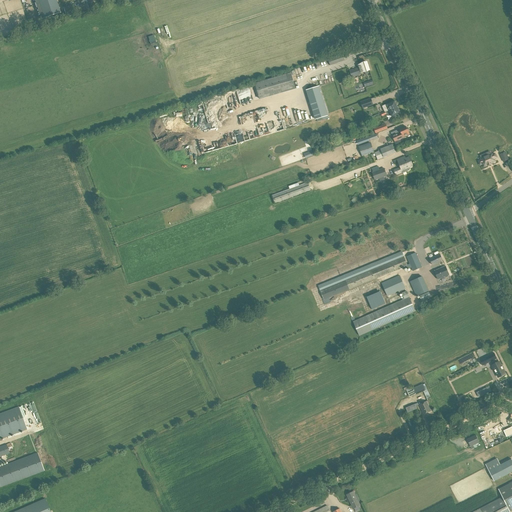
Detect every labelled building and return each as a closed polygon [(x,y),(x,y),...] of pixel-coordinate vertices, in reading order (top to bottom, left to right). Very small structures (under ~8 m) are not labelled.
[(33,0),(40,19),(59,13),(54,0),(33,0)] [(76,7),(78,13),(90,9),(88,3),(76,7)] [(345,61),(343,55),(328,60),(330,65),(330,66),(345,61)] [(358,66),(361,73),(370,70),(367,62),(360,64),(360,65),(358,66)] [(320,82),(348,76),(346,66),(318,73),(320,82)] [(291,73),(255,83),(259,99),(296,88),(291,74),(291,73)] [(328,116),(319,86),(306,90),(315,119),(328,116)] [(372,102),(371,98),(361,102),(363,108),(368,107),(367,104),(372,102)] [(385,112),(387,111),(398,107),(397,104),(397,103),(396,102),(395,101),(395,100),(387,104),(389,109),(387,110),(386,109),(384,110),(385,112)] [(399,109),(398,107),(387,111),(388,113),(390,112),(392,117),(393,117),(393,118),(396,117),(396,115),(401,113),(400,112),(400,111),(400,110),(399,109)] [(386,124),(374,129),(376,133),(388,129),(386,124)] [(408,129),(406,127),(403,128),(403,127),(397,129),(398,133),(392,136),(391,136),(393,139),(394,139),(396,144),(400,142),(399,139),(403,138),(403,137),(409,134),(409,132),(409,131),(408,130),(408,129)] [(376,133),(363,138),(364,142),(373,139),(373,140),(378,138),(376,133)] [(371,143),(359,147),(362,156),(374,152),(371,143)] [(381,150),(375,153),(377,160),(395,153),(392,144),(380,149),(381,150)] [(508,158),(505,152),(499,154),(502,161),(508,158)] [(488,165),(488,166),(492,164),(495,162),(494,159),(497,158),(495,154),(492,155),(492,154),(480,159),(481,160),(478,161),(480,165),(483,164),(484,167),(488,165)] [(413,166),(409,157),(406,158),(405,156),(397,160),(400,167),(394,170),(396,176),(403,173),(410,170),(410,169),(409,167),(413,166)] [(386,176),(384,168),(372,172),(375,180),(386,176)] [(308,182),(272,196),(275,204),(311,190),(308,182)] [(402,251),(318,286),(324,300),(407,265),(402,251)] [(407,256),(413,271),(419,268),(422,267),(416,253),(407,256)] [(440,254),(429,259),(432,265),(443,260),(440,254)] [(446,266),(435,271),(438,279),(445,276),(446,277),(448,276),(448,275),(449,275),(446,266)] [(400,275),(382,283),(387,296),(405,288),(400,275)] [(422,276),(410,281),(416,296),(429,291),(422,276)] [(404,299),(353,321),(359,335),(415,311),(406,291),(402,293),(404,299)] [(381,292),(367,297),(372,308),(386,303),(381,292)] [(429,292),(420,296),(422,301),(431,297),(429,292)] [(494,353),(480,360),(483,366),(492,361),(494,365),(492,365),(498,377),(505,374),(499,362),(498,362),(496,359),(497,358),(494,353)] [(422,384),(413,388),(416,394),(425,390),(422,384)] [(426,402),(419,405),(424,414),(430,412),(426,402)] [(416,406),(415,404),(406,408),(408,412),(417,409),(416,406)] [(0,439),(27,429),(19,407),(0,414),(0,439)] [(488,438),(505,430),(502,423),(485,431),(488,438)] [(476,435),(466,439),(470,447),(479,442),(476,435)] [(6,445),(0,446),(0,456),(10,453),(6,445)] [(0,487),(42,472),(35,454),(0,466),(0,487)] [(511,471),(511,458),(489,470),(494,481),(511,471)] [(502,496),(471,511),(510,511),(511,511),(511,510),(511,482),(499,489),(502,496)] [(353,491),(347,495),(353,508),(360,505),(358,501),(359,501),(356,495),(355,495),(353,491)] [(49,511),(44,499),(14,511),(49,511)]
